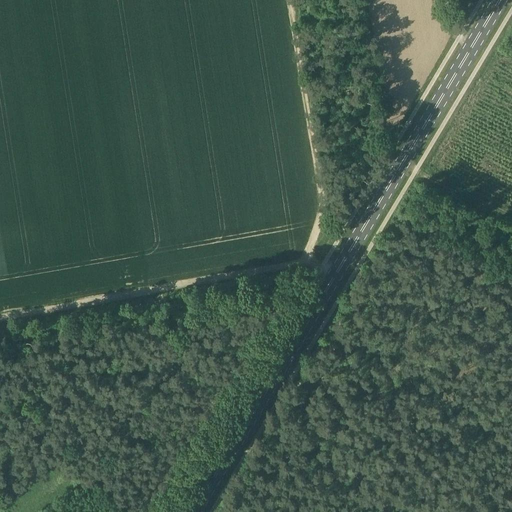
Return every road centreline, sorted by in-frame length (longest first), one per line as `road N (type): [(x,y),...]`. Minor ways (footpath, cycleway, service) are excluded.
road 1 (primary): [(193,511),(499,0)]
road 2 (track): [(303,261),(0,316)]
road 3 (track): [(292,0),(325,214),(303,261)]
road 4 (track): [(511,216),(401,164)]
